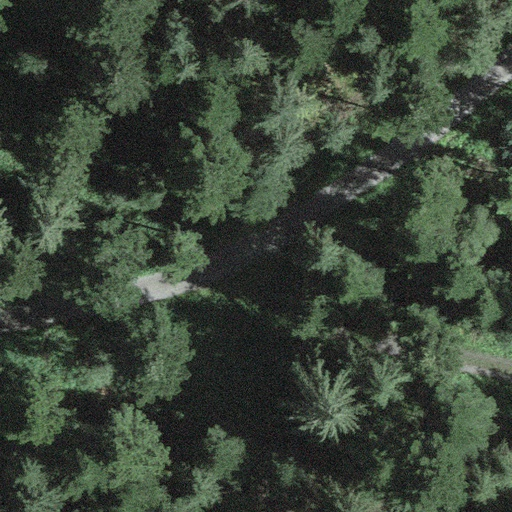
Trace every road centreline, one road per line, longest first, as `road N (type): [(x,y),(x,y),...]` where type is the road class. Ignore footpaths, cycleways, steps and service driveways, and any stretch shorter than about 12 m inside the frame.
road 1 (track): [(511,95),(275,270),(0,318)]
road 2 (track): [(511,394),(336,359),(275,270)]
